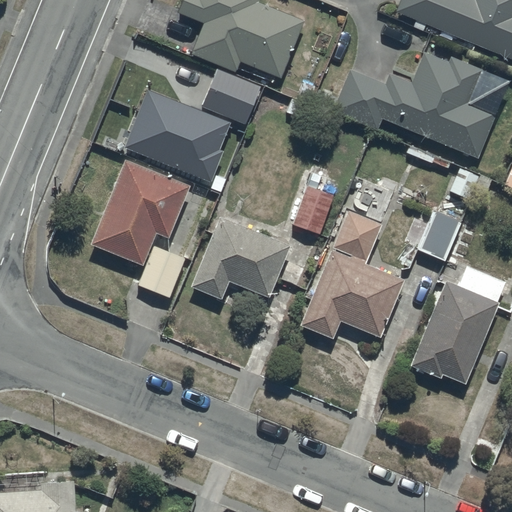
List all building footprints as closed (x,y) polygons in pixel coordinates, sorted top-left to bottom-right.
[(279,75),(300,18),(258,0),(177,0),(174,10),(202,20),(190,52),(234,68),(237,59),(279,75)] [(511,0),(401,0),(399,7),(511,53),(511,0)] [(375,127),(380,114),(475,154),(493,113),(491,113),(506,76),(451,52),(448,59),(423,49),(410,80),(387,70),(383,80),(349,66),(331,108),(375,127)] [(214,65),(199,102),(243,121),(259,84),(214,65)] [(145,85),(121,144),(208,178),(221,147),(217,145),(228,118),(145,85)] [(142,261),(150,242),(148,241),(154,228),(167,233),(187,180),(122,154),(89,240),(142,261)] [(478,174),(458,165),(448,188),(466,196),(470,186),(484,192),(490,177),(479,172),(478,174)] [(305,186),(292,221),(318,230),(331,196),(305,186)] [(378,220),(345,207),(299,322),(331,335),(338,317),(378,333),(401,275),(362,260),(378,220)] [(444,257),(459,218),(433,208),(429,219),(413,212),(403,239),(418,244),(417,247),(444,257)] [(287,242),(217,212),(188,283),(219,295),(226,277),(266,293),(287,242)] [(150,242),(142,261),(145,262),(138,282),(167,293),(183,255),(150,242)] [(463,379),(502,279),(464,263),(457,282),(443,277),(410,362),(440,374),(442,371),(463,379)] [(48,467),(0,470),(0,511),(84,511),(83,476),(49,478),(48,467)]
